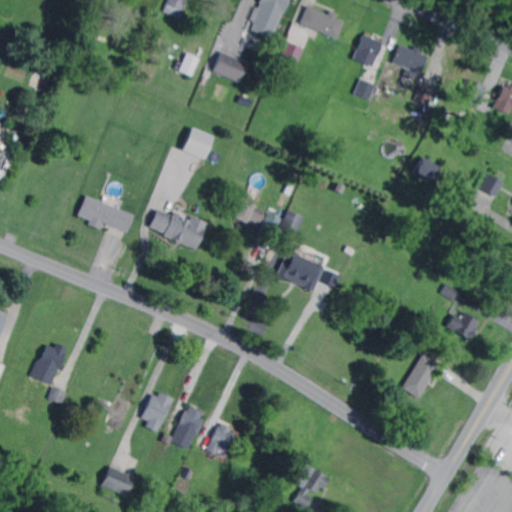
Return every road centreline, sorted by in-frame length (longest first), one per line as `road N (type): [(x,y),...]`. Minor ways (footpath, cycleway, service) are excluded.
road 1 (residential): [(0,241),(262,356),(449,474)]
road 2 (secondary): [(511,371),(425,511)]
road 3 (residential): [(398,0),(511,47)]
